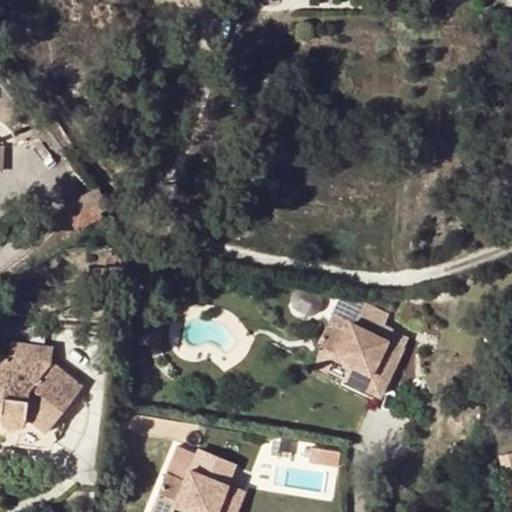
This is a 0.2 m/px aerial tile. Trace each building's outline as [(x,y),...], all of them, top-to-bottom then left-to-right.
[(110,214),(98,188),(63,203),(75,230),(110,214)] [(341,295),(328,322),(309,358),(329,369),(336,356),(351,364),(345,378),(382,396),(385,391),(405,350),(353,323),(362,305),(341,295)] [(11,343),(10,357),(52,363),(53,348),(11,343)] [(0,356),(0,414),(2,415),(2,422),(4,425),(6,427),(9,428),(13,429),(16,429),(19,428),(22,426),(24,424),(26,421),(27,418),(46,432),(63,412),(76,396),(83,387),(52,363),(10,357),(0,356)] [(483,392),(476,386),(470,394),(477,400),(483,392)] [(182,489),(161,481),(145,511),(233,511),(238,501),(187,478),(182,489)]
